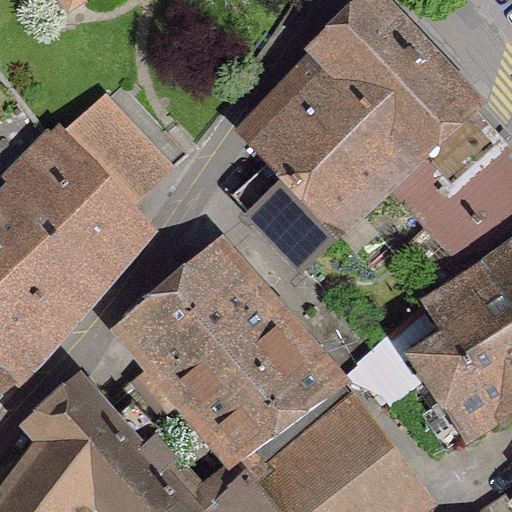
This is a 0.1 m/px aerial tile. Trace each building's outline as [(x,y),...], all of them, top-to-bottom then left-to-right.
[(60,0),(69,11),(84,0),(60,0)] [(472,278),(511,250),(511,154),(468,106),(374,4),(345,31),(347,33),(323,56),(277,107),(247,141),(274,170),(237,202),(299,266),(332,237),(336,242),(344,233),(342,230),(389,188),(470,276),(472,278)] [(165,176),(100,106),(66,136),(130,207),(165,176)] [(92,271),(140,218),(130,207),(66,136),(60,128),(51,138),(47,142),(10,183),(14,188),(0,201),(0,374),(13,387),(67,329),(104,283),(92,271)] [(511,250),(472,278),(470,276),(424,306),(437,326),(439,332),(444,338),(453,353),(511,313),(511,250)] [(340,390),(344,387),(227,253),(124,339),(152,373),(140,383),(152,398),(150,403),(169,424),(184,410),(233,467),(251,454),(340,390)] [(437,326),(424,306),(378,348),(359,365),(374,383),(390,371),(397,362),(402,349),(437,326)] [(511,313),(453,353),(444,338),(415,356),(408,352),(405,360),(414,362),(419,373),(413,377),(419,385),(424,382),(451,424),(446,427),(454,438),(460,439),(464,444),(466,444),(470,442),(470,440),(497,423),(497,424),(511,414),(511,313)] [(31,435),(41,446),(90,501),(151,440),(159,433),(138,411),(117,430),(79,386),(31,429),(29,427),(23,432),(28,438),(31,435)] [(416,511),(425,505),(340,390),(251,454),(267,473),(252,485),(274,511),(416,511)] [(167,456),(151,440),(90,501),(93,505),(98,511),(274,511),(252,485),(267,473),(251,454),(233,467),(242,476),(209,505),(202,502),(183,482),(174,491),(154,468),(167,456)] [(0,511),(87,511),(93,505),(90,501),(41,446),(2,497),(0,495),(0,511)]
